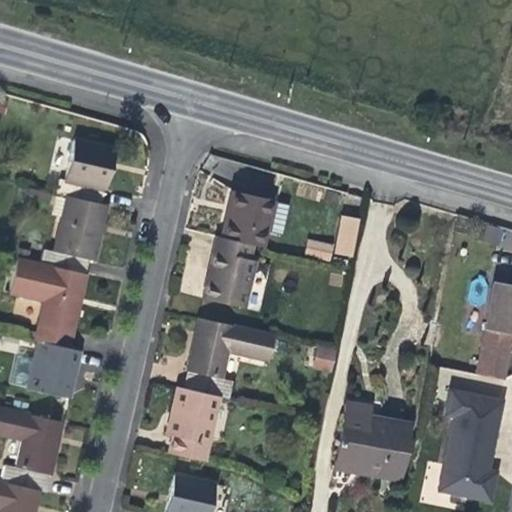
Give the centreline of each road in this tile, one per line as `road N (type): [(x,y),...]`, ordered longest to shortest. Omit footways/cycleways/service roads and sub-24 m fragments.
road 1 (residential): [(192,99),(96,511)]
road 2 (tertiary): [(192,99),(511,193)]
road 3 (tertiary): [(0,45),(192,99)]
